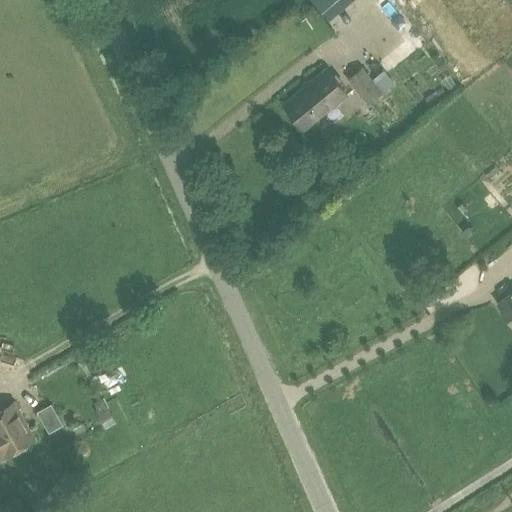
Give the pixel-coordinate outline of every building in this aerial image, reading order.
[(362,65),(346,78),(367,105),(383,92),(362,65)] [(282,102),(303,130),(347,94),(326,67),(282,102)] [(511,292),(497,302),(511,324),(511,292)] [(439,318),(446,332),(469,320),(461,306),(439,318)] [(44,388),(34,393),(44,414),(54,410),(44,388)] [(111,414),(104,402),(94,408),(101,420),(111,414)] [(0,457),(34,438),(14,403),(0,410),(0,457)]
